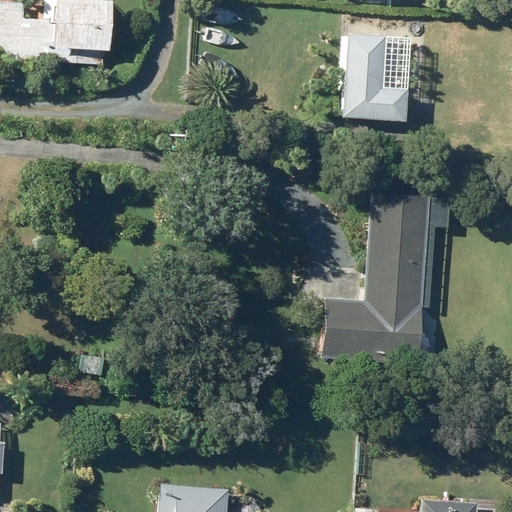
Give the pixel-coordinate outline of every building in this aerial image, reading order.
[(16,21),(17,3),(0,1),(0,66),(12,67),(13,61),(92,66),(96,4),(71,2),(70,0),(47,0),(47,1),(38,0),(37,23),(16,21)] [(334,35),(329,119),(392,122),(393,91),(368,90),(371,37),(334,35)] [(318,299),(313,358),(407,365),(420,197),(363,192),(355,302),(318,299)] [(27,399),(25,428),(45,430),(47,400),(27,399)] [(149,511),(217,511),(219,490),(152,485),(149,511)] [(466,511),(467,504),(411,501),(410,511),(466,511)]
